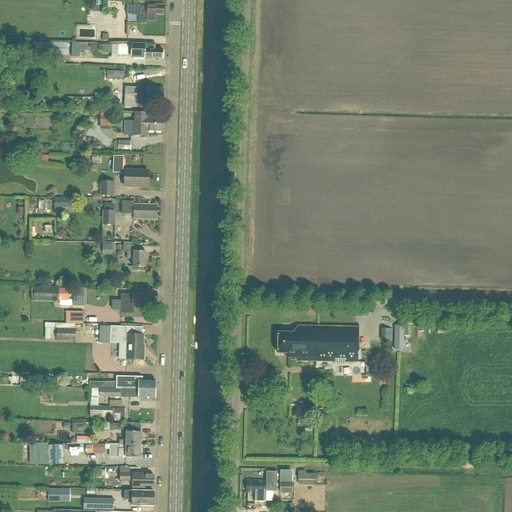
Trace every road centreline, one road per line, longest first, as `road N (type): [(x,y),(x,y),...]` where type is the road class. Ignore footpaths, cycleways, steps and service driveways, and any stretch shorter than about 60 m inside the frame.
road 1 (unclassified): [(233,511),(246,0)]
road 2 (residential): [(162,511),(176,1)]
road 3 (secondary): [(175,511),(188,2)]
